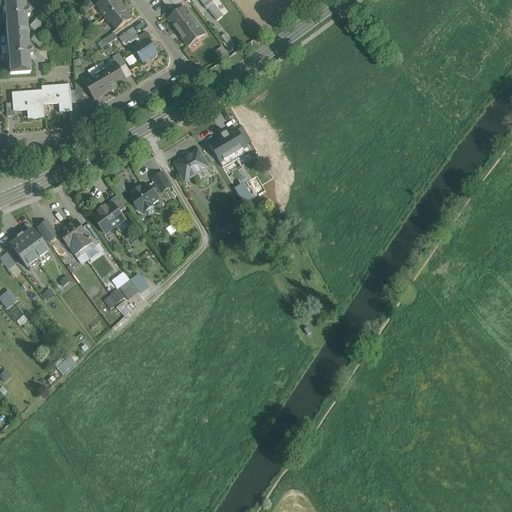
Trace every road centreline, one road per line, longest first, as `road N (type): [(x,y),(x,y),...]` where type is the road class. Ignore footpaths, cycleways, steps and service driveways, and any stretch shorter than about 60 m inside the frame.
road 1 (primary): [(337,0),(113,148),(12,194)]
road 2 (residential): [(0,162),(179,72),(180,60),(136,0)]
